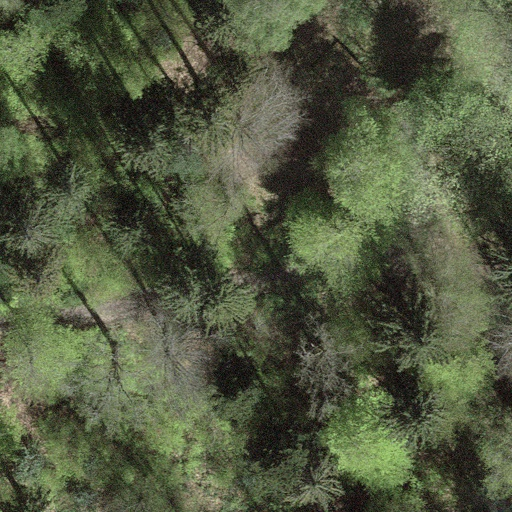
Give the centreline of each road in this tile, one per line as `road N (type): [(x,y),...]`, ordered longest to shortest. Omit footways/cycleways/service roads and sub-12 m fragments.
road 1 (track): [(391,263),(430,23)]
road 2 (track): [(511,273),(391,263)]
